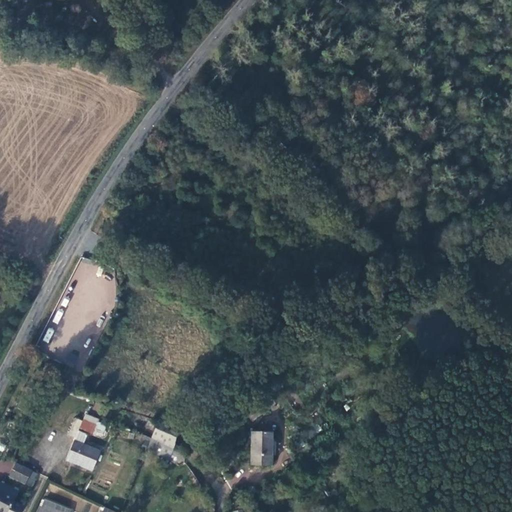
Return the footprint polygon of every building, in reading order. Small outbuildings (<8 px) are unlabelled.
[(58,309),(52,321),(57,324),(64,312),(58,309)] [(67,458),(93,470),(101,450),(84,443),(88,433),(80,430),(82,421),(75,418),(69,433),(76,436),(67,458)] [(175,447),(180,424),(160,420),(153,437),(175,447)] [(254,464),(273,465),(274,426),(266,426),(266,431),(255,431),(254,464)] [(16,471),(13,477),(25,484),(32,469),(17,461),(13,469),(16,471)] [(7,511),(18,491),(0,482),(0,510),(3,511),(7,511)] [(70,511),(71,509),(47,499),(41,511),(70,511)]
